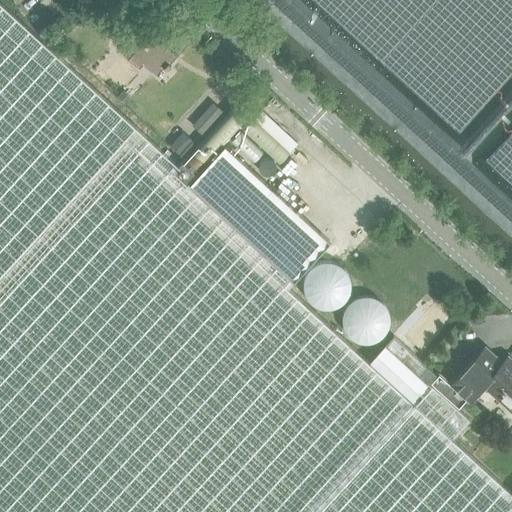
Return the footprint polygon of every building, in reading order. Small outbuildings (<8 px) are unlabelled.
[(0,0),(0,511),(511,511),(511,493),(510,491),(449,436),(466,417),(459,410),(429,383),(412,402),(367,361),(285,286),(292,278),(188,183),(187,182),(173,170),(179,163),(0,0)] [(117,46),(138,65),(142,61),(156,75),(163,67),(165,68),(177,55),(161,40),(159,42),(138,23),(121,42),(117,46)] [(121,42),(107,29),(88,51),(101,63),(117,46),(121,42)] [(132,97),(123,89),(117,96),(125,104),(132,97)] [(192,123),(199,130),(201,132),(222,109),(213,100),(192,123)] [(183,131),(170,144),(181,155),(194,141),(183,131)] [(328,240),(223,145),(194,176),(299,271),(328,240)] [(352,261),(351,255),(348,251),(344,248),(339,247),(332,248),(328,251),(325,255),(324,261),(324,266),(327,270),(329,272),(332,274),(337,275),(343,275),(347,272),(351,267),(352,261)] [(432,297),(438,291),(422,277),(419,280),(397,260),(376,285),(413,318),(429,301),(430,302),(434,299),(432,297)] [(366,304),(366,303),(365,298),(362,293),(358,290),(352,288),(346,288),(340,291),(336,297),(334,303),(335,309),(338,314),(341,317),(344,318),(349,320),(355,319),(360,316),(364,311),(366,304)] [(392,334),(367,361),(412,402),(429,383),(437,375),(392,334)] [(511,362),(504,355),(500,359),(483,344),(448,382),(468,400),(483,383),(511,409),(511,362)]
